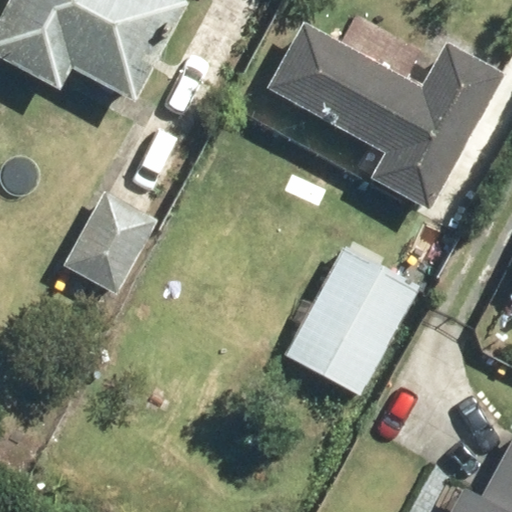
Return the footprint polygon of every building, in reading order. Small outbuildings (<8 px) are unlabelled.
[(12,0),(0,23),(0,63),(60,95),(72,73),(136,107),(189,7),(176,0),(12,0)] [(419,87),(302,23),(265,89),(383,153),(369,178),(429,211),(504,75),(444,42),(419,87)] [(161,223),(104,191),(60,268),(118,301),(161,223)] [(419,286),(344,246),(284,356),(360,396),(419,286)] [(511,511),(511,437),(481,497),(462,487),(448,511),(511,511)]
